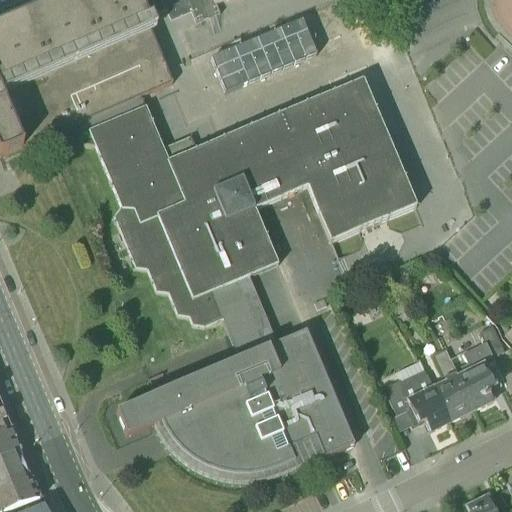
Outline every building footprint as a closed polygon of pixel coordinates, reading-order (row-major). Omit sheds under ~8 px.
[(146,26),(134,0),(31,0),(0,13),(0,159),(61,134),(74,128),(141,100),(140,100),(172,87),(160,60),(146,26)] [(159,0),(164,11),(165,10),(167,17),(191,6),(194,13),(198,25),(195,26),(195,28),(220,17),(216,8),(234,0),(159,0)] [(284,26),(192,64),(207,98),(298,60),(284,26)] [(141,100),(74,128),(82,148),(94,149),(120,211),(113,220),(135,272),(146,273),(156,296),(167,297),(176,319),(188,321),(192,329),(203,331),(222,323),(239,363),(115,415),(126,440),(160,426),(163,433),(163,434),(159,436),(166,448),(170,445),(173,448),(180,456),(192,465),(204,473),(218,478),(232,480),(247,481),(262,478),(275,474),(294,466),(289,454),(315,444),(322,462),(353,449),(338,414),(305,335),(276,347),(248,281),(277,268),(254,213),(306,191),(330,246),(415,211),(362,83),(195,153),(190,140),(162,152),(141,100)] [(349,311),(352,317),(367,310),(360,296),(338,306),(342,314),(349,311)] [(504,356),(493,330),(479,336),(484,346),(485,346),(493,361),(504,356)] [(457,381),(473,414),(492,405),(486,394),(498,388),(490,373),(485,375),(483,372),(485,371),(484,369),(494,364),(485,346),(484,346),(462,357),(467,366),(457,371),(460,379),(457,381)] [(460,379),(457,371),(454,372),(450,363),(449,364),(445,354),(433,360),(445,384),(432,391),(449,426),(473,414),(457,381),(460,379)] [(449,426),(432,391),(424,374),(400,385),(399,384),(383,392),(396,419),(405,414),(413,429),(424,424),(429,435),(449,426)] [(0,435),(10,432),(0,408),(0,435)] [(0,463),(19,456),(10,432),(0,435),(0,463)] [(0,494),(30,482),(19,456),(0,463),(0,494)] [(0,511),(36,511),(42,510),(30,482),(0,494),(0,511)] [(511,489),(507,492),(508,492),(501,496),(507,508),(511,505),(511,489)] [(466,511),(465,511),(491,511),(486,502),(466,511)]
